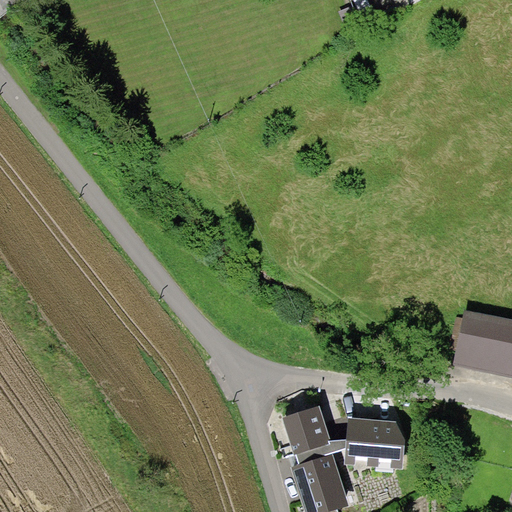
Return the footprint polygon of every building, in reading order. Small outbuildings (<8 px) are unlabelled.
[(511,319),(464,309),(452,364),(511,377),(511,319)] [(320,406),(282,417),(294,455),(296,454),(330,444),(329,440),(330,440),(320,406)] [(396,421),(348,417),(346,440),(345,449),(344,464),(402,469),(405,439),(396,421)] [(330,444),(296,454),(299,464),(332,453),(345,449),(346,440),(330,440),(329,440),(330,444)] [(299,464),(291,467),(305,511),(329,511),(337,509),(349,505),(332,453),(299,464)]
